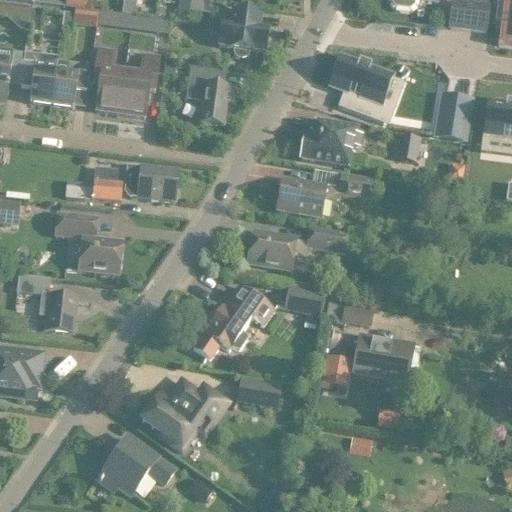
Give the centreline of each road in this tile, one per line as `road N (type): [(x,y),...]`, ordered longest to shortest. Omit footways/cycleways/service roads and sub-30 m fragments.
road 1 (unclassified): [(6,511),(239,165),(324,18)]
road 2 (residential): [(324,18),(448,57),(511,64)]
road 3 (residential): [(156,152),(0,133)]
